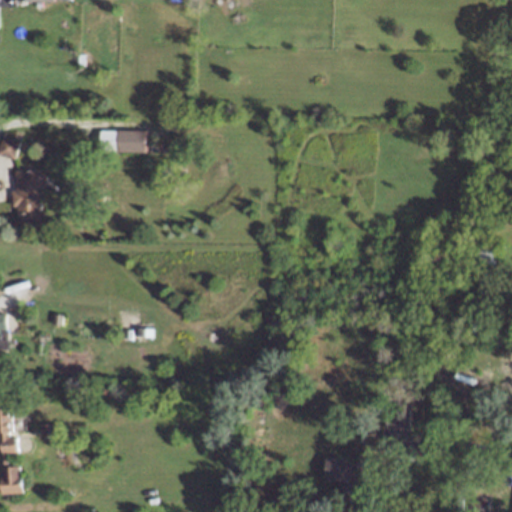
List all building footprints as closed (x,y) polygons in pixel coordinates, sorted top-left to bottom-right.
[(101,129),(101,150),(146,152),(146,130),(101,129)] [(0,153),(15,158),(19,146),(23,147),(24,142),(2,136),(0,144),(0,153)] [(15,169),(16,189),(13,190),(13,206),(18,205),(18,222),(40,221),(39,187),(47,186),(46,168),(15,169)] [(495,263),(496,248),(481,247),(480,262),(495,263)] [(0,348),(8,348),(7,312),(0,312),(0,348)] [(2,493),(22,492),(22,465),(9,465),(9,452),(19,451),(19,436),(13,436),(12,407),(0,407),(0,431),(0,432),(2,493)] [(411,428),(412,415),(386,414),(386,427),(411,428)] [(344,480),(344,493),(358,493),(358,458),(326,459),(326,480),(344,480)]
